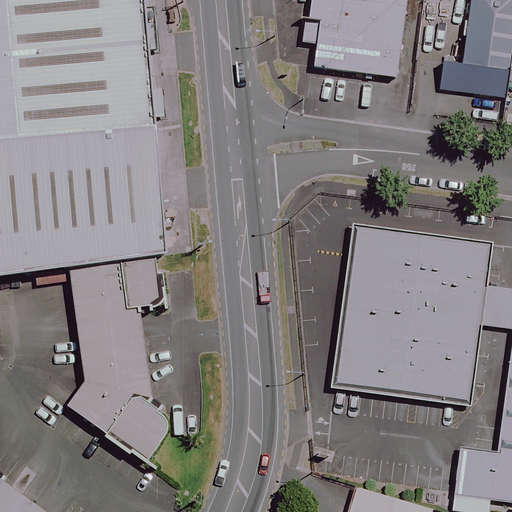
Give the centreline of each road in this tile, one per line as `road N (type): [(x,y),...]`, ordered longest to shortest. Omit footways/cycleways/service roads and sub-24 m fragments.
road 1 (tertiary): [(239,152),(255,423),(232,511)]
road 2 (residential): [(239,152),(309,145),(511,168)]
road 3 (tertiary): [(218,0),(239,152)]
